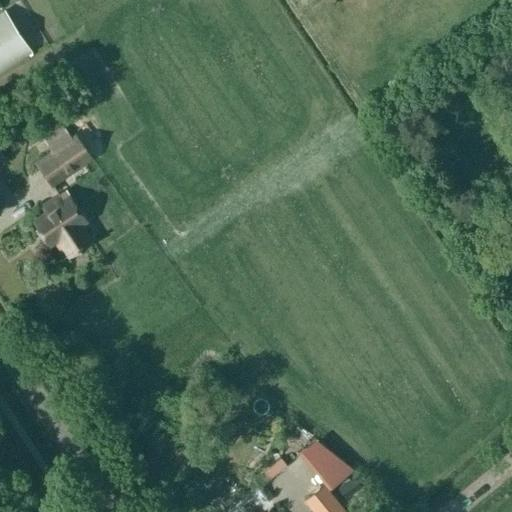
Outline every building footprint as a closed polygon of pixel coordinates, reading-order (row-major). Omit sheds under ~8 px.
[(4,11),(0,13),(0,70),(30,51),(4,11)] [(51,184),(91,157),(75,135),(71,137),(55,114),(36,127),(45,139),(44,139),(52,151),(36,162),(51,184)] [(65,188),(57,193),(56,192),(40,203),(46,212),(34,220),(50,244),(58,239),(59,240),(57,241),(56,244),(59,248),(61,248),(63,247),(69,255),(91,241),(79,224),(86,220),(84,217),(85,213),(82,209),(78,209),(69,196),(65,188)] [(84,286),(101,331),(122,323),(105,279),(84,286)] [(257,460),(245,469),(262,491),(274,482),(257,460)] [(354,476),(339,487),(345,496),(361,485),(354,476)] [(314,511),(345,511),(324,484),(305,500),(314,511)] [(280,486),(269,497),(283,511),(291,511),(299,505),(280,486)]
